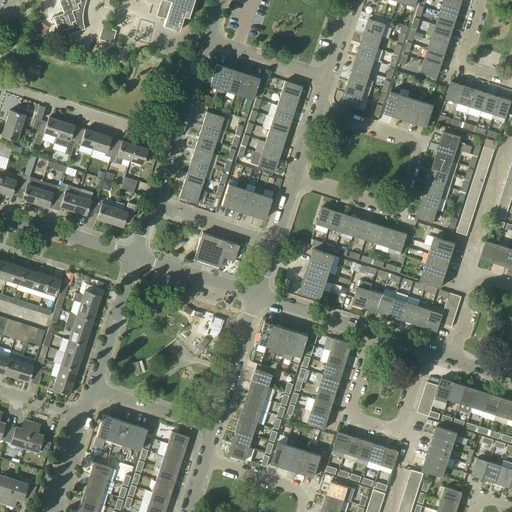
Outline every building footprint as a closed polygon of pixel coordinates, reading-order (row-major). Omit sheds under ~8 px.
[(58,0),(63,13),(53,17),(58,32),(59,32),(61,37),(77,31),(84,29),(85,29),(84,27),(83,24),(83,21),(83,18),(83,14),(83,11),(84,7),(86,0),(161,0),(157,15),(165,18),(165,19),(163,25),(179,31),(184,16),(189,17),(194,0),(58,0)] [(457,17),(461,5),(444,0),(443,0),(440,12),(457,17)] [(416,15),(421,16),(424,7),(419,5),(416,15)] [(453,30),(457,17),(440,12),(436,24),(453,30)] [(411,27),(417,29),(420,19),(415,17),(411,27)] [(365,31),(382,36),(386,24),(369,18),(365,31)] [(449,42),(453,30),(436,24),(432,36),(449,42)] [(112,43),(116,31),(102,27),(99,39),(112,43)] [(408,39),(413,41),(416,31),(411,29),(408,39)] [(378,48),(382,36),(365,31),(361,43),(378,48)] [(401,31),(398,41),(403,43),(406,33),(401,31)] [(445,54),(449,42),(432,36),(428,48),(445,54)] [(404,51),(409,53),(412,43),(407,41),(404,51)] [(383,50),(378,48),(361,43),(357,55),(374,60),(379,62),(383,50)] [(397,43),(394,53),(399,55),(402,45),(397,43)] [(441,66),(445,54),(428,48),(424,60),(441,66)] [(400,63),(405,65),(408,55),(403,53),(400,63)] [(370,72),(374,60),(357,55),(353,67),(370,72)] [(393,55),(390,65),(395,67),(398,57),(393,55)] [(437,78),(441,66),(424,60),(420,72),(437,78)] [(210,85),(218,88),(225,67),(216,64),(209,85),(210,85)] [(218,88),(226,90),(233,69),(225,67),(218,88)] [(366,84),(370,72),(353,67),(349,79),(366,84)] [(389,67),(386,77),(391,79),(394,69),(389,67)] [(226,90),(235,93),(242,72),(233,69),(226,90)] [(235,93),(244,96),(250,75),(242,72),(235,93)] [(266,85),(269,76),(264,74),(261,84),(266,85)] [(252,99),(259,78),(250,75),(244,96),(252,99)] [(363,96),(366,84),(349,79),(345,91),(363,96)] [(385,80),(382,90),(387,91),(390,82),(385,80)] [(280,93),(298,99),(302,86),(285,81),(280,93)] [(458,102),(463,85),(451,81),(446,98),(458,102)] [(470,106),(475,89),(463,85),(458,102),(470,106)] [(257,96),(262,98),(265,88),(260,86),(257,96)] [(482,110),(487,92),(475,89),(470,106),(482,110)] [(359,109),(363,96),(345,91),(341,103),(359,109)] [(393,115),(399,94),(391,91),(384,112),(393,115)] [(381,92),(378,102),(383,103),(387,93),(381,92)] [(494,113),(499,96),(487,92),(482,110),(494,113)] [(294,111),(298,99),(280,93),(277,105),(294,111)] [(393,115),(401,117),(408,96),(399,94),(393,115)] [(210,106),(213,98),(206,96),(203,104),(210,106)] [(417,99),(408,96),(401,117),(410,120),(417,99)] [(499,96),(494,113),(506,117),(511,100),(499,96)] [(253,108),(258,109),(261,100),(256,98),(253,108)] [(410,120),(418,123),(425,102),(417,99),(410,120)] [(434,105),(426,102),(425,102),(418,123),(427,126),(434,104),(434,105)] [(377,104),(374,114),(379,116),(383,106),(377,104)] [(290,123),(294,111),(277,105),(273,117),(290,123)] [(5,123),(21,128),(25,115),(9,110),(5,123)] [(249,120),(254,122),(257,112),(252,110),(249,120)] [(229,120),(223,118),(224,117),(206,111),(202,124),(220,129),(226,131),(229,120)] [(450,118),(441,114),(440,114),(439,120),(448,123),(450,118)] [(56,136),(61,121),(49,117),(47,122),(41,120),(37,133),(35,139),(34,143),(37,144),(38,140),(41,141),(44,132),(56,136)] [(286,135),(290,123),(273,117),(269,129),(286,135)] [(37,133),(41,120),(35,118),(31,131),(37,133)] [(462,122),(453,118),(451,123),(461,127),(462,122)] [(74,145),(78,132),(72,130),(74,125),(61,121),(56,136),(69,140),(68,143),(65,152),(71,154),(74,145)] [(474,125),(465,122),(463,127),(473,131),(474,125)] [(17,140),(21,128),(5,123),(1,135),(17,140)] [(245,132),(250,134),(253,124),(248,123),(245,132)] [(216,141),(220,129),(202,124),(198,136),(216,141)] [(238,124),(235,134),(240,136),(243,126),(238,124)] [(486,129),(477,126),(475,131),(485,134),(486,129)] [(93,148),(98,133),(85,129),(84,134),(78,132),(74,145),(80,147),(81,144),(93,148)] [(282,147),(286,135),(269,129),(265,141),(282,147)] [(487,135),(497,138),(498,133),(489,130),(487,135)] [(440,143),(457,149),(470,153),(472,146),(459,142),(461,137),(444,131),(440,143)] [(110,157),(114,144),(109,142),(111,137),(98,133),(93,148),(106,152),(105,155),(110,157)] [(241,144),(246,146),(249,136),(244,135),(241,144)] [(212,153),(216,141),(198,136),(195,148),(212,153)] [(234,136),(231,146),(236,148),(239,138),(234,136)] [(496,149),(498,142),(486,138),(484,145),(495,149),(496,149)] [(130,160),(135,144),(122,140),(120,145),(114,144),(110,157),(109,161),(120,164),(122,158),(130,160)] [(278,159),(282,147),(265,141),(261,153),(278,159)] [(0,148),(10,152),(12,146),(0,142),(0,148)] [(453,161),(457,149),(440,143),(436,155),(453,161)] [(142,164),(145,155),(147,149),(135,144),(130,160),(142,164)] [(473,154),(478,156),(481,146),(476,144),(473,154)] [(237,156),(242,158),(245,148),(240,147),(237,156)] [(0,155),(9,158),(10,152),(0,148),(0,155)] [(208,166),(212,153),(195,148),(191,160),(208,166)] [(230,148),(227,158),(232,160),(235,150),(230,148)] [(274,171),(278,159),(261,153),(257,166),(274,171)] [(449,173),(453,161),(436,155),(432,168),(449,173)] [(492,158),(481,155),(479,160),(490,163),(492,158)] [(472,156),(469,166),(474,168),(477,158),(472,156)] [(204,178),(208,166),(191,160),(187,172),(204,178)] [(226,161),(223,171),(228,172),(231,163),(226,161)] [(65,173),(67,167),(61,165),(59,171),(65,173)] [(489,168),(478,165),(476,170),(487,173),(489,168)] [(445,185),(449,173),(432,168),(428,180),(445,185)] [(468,168),(465,178),(470,180),(474,170),(468,168)] [(200,190),(204,178),(187,172),(183,184),(200,190)] [(19,188),(24,175),(18,173),(15,180),(3,176),(0,185),(0,192),(11,196),(14,186),(19,188)] [(222,173),(219,183),(224,184),(228,175),(222,173)] [(35,203),(42,181),(24,175),(19,188),(25,190),(22,199),(35,203)] [(485,178),(475,175),(473,181),(484,183),(485,178)] [(135,187),(137,181),(124,177),(122,182),(135,187)] [(101,188),(109,191),(112,183),(103,180),(101,188)] [(229,180),(221,205),(230,208),(237,187),(236,187),(238,182),(229,180)] [(441,197),(445,185),(428,180),(424,192),(441,197)] [(56,200),(60,187),(42,181),(35,203),(47,207),(50,198),(56,200)] [(464,181),(461,190),(466,192),(470,182),(464,181)] [(133,193),(135,187),(122,182),(120,189),(133,193)] [(78,195),(77,195),(80,189),(62,183),(61,187),(60,187),(56,200),(62,202),(60,207),(73,211),(78,195)] [(196,202),(200,190),(183,184),(179,197),(196,202)] [(219,185),(215,195),(221,196),(224,187),(219,185)] [(245,190),(237,187),(230,208),(238,211),(245,190)] [(254,192),(245,190),(238,211),(247,213),(254,192)] [(262,195),(254,192),(247,213),(256,216),(262,195)] [(437,209),(441,197),(424,192),(420,204),(437,209)] [(511,198),(511,195),(502,192),(501,198),(511,201),(511,198)] [(461,193),(457,202),(463,204),(466,194),(461,193)] [(93,212),(97,198),(91,197),(90,199),(78,195),(73,211),(85,215),(87,210),(93,212)] [(271,198),(262,195),(256,216),(265,219),(271,198),(271,197),(271,198)] [(207,205),(212,207),(217,209),(220,199),(215,197),(214,200),(209,199),(207,205)] [(109,223),(114,207),(102,203),(103,200),(97,198),(93,212),(98,214),(97,219),(109,223)] [(510,205),(499,201),(498,206),(508,210),(510,205)] [(114,207),(109,223),(122,227),(124,221),(131,223),(137,205),(128,202),(126,208),(123,207),(122,210),(114,207)] [(433,222),(437,209),(420,204),(416,216),(433,222)] [(457,205),(454,214),(459,216),(462,206),(457,205)] [(329,227),(335,210),(322,206),(317,223),(329,227)] [(508,210),(498,206),(496,211),(507,215),(508,210)] [(341,231),(347,214),(335,210),(329,227),(341,231)] [(507,215),(496,211),(495,216),(505,219),(507,215)] [(353,235),(359,218),(347,214),(341,231),(353,235)] [(450,227),(455,228),(458,219),(453,217),(450,227)] [(365,239),(371,222),(359,218),(353,235),(365,239)] [(496,219),(494,224),(504,227),(505,222),(496,219)] [(377,243),(383,225),(371,222),(365,239),(377,243)] [(389,247),(395,229),(383,225),(377,243),(389,247)] [(469,229),(458,226),(457,232),(467,235),(469,229)] [(389,247),(402,251),(407,233),(395,229),(389,247)] [(214,236),(203,233),(196,252),(206,255),(207,255),(206,259),(205,261),(205,262),(220,266),(222,259),(227,245),(212,241),(213,240),(214,236)] [(493,261),(498,244),(492,242),(494,235),(489,233),(486,240),(480,257),(493,261)] [(431,245),(452,252),(455,243),(434,236),(434,237),(431,245)] [(324,243),(314,239),(313,245),(322,248),(324,243)] [(336,246),(326,243),(325,248),(334,252),(336,246)] [(505,265),(510,248),(498,244),(493,261),(505,265)] [(429,254),(450,261),(452,252),(431,245),(429,254)] [(348,250),(338,247),(337,252),(346,255),(348,250)] [(314,248),(311,257),(332,264),(335,256),(335,255),(314,248)] [(360,254),(351,251),(349,256),(359,260),(360,254)] [(447,269),(450,261),(429,254),(426,262),(447,269)] [(372,258),(363,255),(361,260),(371,263),(372,258)] [(329,273),(332,264),(311,257),(308,266),(329,273)] [(0,277),(6,280),(11,263),(0,259),(0,277)] [(384,262),(375,259),(373,264),(383,267),(384,262)] [(423,271),(444,278),(447,269),(426,262),(423,271)] [(18,284),(24,267),(11,263),(6,280),(18,284)] [(395,271),(397,266),(387,263),(385,268),(395,271)] [(308,266),(305,274),(326,281),(329,273),(308,266)] [(367,266),(366,271),(375,274),(377,269),(367,266)] [(31,288),(36,271),(24,267),(18,284),(31,288)] [(379,270),(378,275),(387,278),(389,273),(379,270)] [(43,292),(48,275),(36,271),(31,288),(43,292)] [(67,271),(63,283),(68,284),(70,285),(74,273),(67,271)] [(441,287),(444,278),(423,271),(420,279),(420,280),(441,287)] [(324,290),(326,281),(305,274),(302,283),(324,290)] [(391,274),(390,279),(399,282),(401,277),(391,274)] [(48,275),(43,292),(56,296),(61,279),(48,275)] [(404,278),(402,283),(412,286),(413,281),(404,278)] [(416,281),(414,287),(424,290),(425,285),(416,281)] [(103,293),(105,288),(84,282),(82,287),(103,293)] [(64,297),(68,284),(63,283),(59,296),(64,297)] [(321,298),(324,290),(302,283),(300,292),(321,299),(321,298)] [(428,285),(426,291),(436,294),(438,289),(428,285)] [(365,307),(370,290),(358,286),(352,303),(365,307)] [(448,298),(450,292),(440,289),(438,294),(448,298)] [(72,300),(80,302),(97,308),(101,295),(84,290),(83,295),(75,292),(72,300)] [(377,311),(382,294),(370,290),(365,307),(377,311)] [(450,292),(448,298),(460,302),(461,296),(450,292)] [(389,315),(395,298),(382,294),(377,311),(389,315)] [(401,319),(407,302),(395,298),(389,315),(401,319)] [(460,302),(448,298),(446,303),(458,307),(460,302)] [(93,320),(97,308),(80,302),(76,315),(93,320)] [(413,323),(419,305),(407,302),(401,319),(413,323)] [(458,307),(446,303),(444,309),(456,313),(458,307)] [(431,309),(419,305),(413,323),(425,327),(431,309)] [(192,310),(186,306),(183,311),(189,315),(192,310)] [(431,309),(425,327),(437,330),(440,323),(442,316),(443,313),(431,309)] [(456,313),(444,309),(443,312),(443,313),(442,316),(454,320),(456,313)] [(89,333),(93,320),(76,315),(72,327),(89,333)] [(212,316),(206,333),(218,337),(223,320),(212,316)] [(454,320),(442,316),(440,323),(452,327),(454,320)] [(15,333),(18,322),(12,320),(8,331),(4,329),(2,335),(9,337),(11,332),(15,333)] [(262,364),(266,351),(274,324),(265,321),(259,342),(256,342),(251,360),(262,364)] [(21,323),(17,334),(23,335),(26,325),(21,323)] [(266,351),(274,353),(283,326),(274,324),(266,351)] [(26,325),(23,335),(28,337),(32,326),(26,325)] [(34,339),(38,328),(32,326),(28,337),(34,339)] [(283,357),(292,329),(283,326),(274,353),(283,356),(282,356),(283,357)] [(85,345),(89,333),(72,327),(68,339),(85,345)] [(39,347),(45,330),(38,328),(34,339),(28,337),(26,343),(39,347)] [(291,359),(300,332),(292,329),(283,357),(291,359)] [(315,343),(318,333),(313,331),(310,341),(315,343)] [(302,356),(309,335),(300,332),(291,359),(291,361),(299,364),(302,356)] [(28,337),(23,335),(17,334),(21,335),(19,340),(26,343),(28,337)] [(207,335),(201,342),(196,338),(192,344),(201,352),(211,339),(207,335)] [(85,345),(68,339),(62,338),(58,350),(64,352),(81,357),(85,345)] [(331,350),(348,356),(352,343),(335,338),(331,350)] [(306,353),(311,355),(314,345),(309,344),(306,353)] [(344,368),(348,356),(331,350),(327,362),(344,368)] [(77,370),(81,357),(64,352),(60,364),(77,370)] [(0,372),(3,373),(8,357),(0,354),(0,372)] [(302,366),(307,367),(311,357),(305,356),(302,366)] [(15,377),(21,361),(8,357),(3,373),(15,377)] [(21,361),(15,377),(28,381),(33,365),(21,361)] [(132,363),(135,374),(141,372),(138,361),(132,363)] [(340,380),(344,368),(327,362),(323,374),(340,380)] [(73,382),(77,370),(60,364),(56,377),(73,382)] [(298,377),(304,379),(307,369),(302,368),(298,377)] [(252,381),(269,386),(273,374),(256,369),(252,381)] [(38,385),(42,372),(35,370),(31,382),(38,385)] [(337,392),(340,380),(323,374),(319,386),(337,392)] [(69,395),(73,382),(56,377),(52,389),(69,395)] [(436,394),(448,398),(454,381),(441,377),(439,385),(436,393),(436,394)] [(295,389),(300,391),(303,381),(298,379),(295,389)] [(265,399),(269,386),(252,381),(248,393),(265,399)] [(427,381),(424,389),(436,393),(439,385),(427,381)] [(460,402),(466,385),(454,381),(448,398),(460,402)] [(290,393),(293,384),(288,382),(285,392),(290,393)] [(466,385),(460,402),(458,410),(470,414),(472,406),(478,389),(466,385)] [(333,404),(337,392),(319,386),(316,399),(333,404)] [(436,393),(424,389),(422,395),(434,399),(436,394),(436,393)] [(484,410),(490,393),(478,389),(472,406),(484,410)] [(291,402),(296,404),(299,394),(294,392),(291,402)] [(261,411),(265,399),(248,393),(244,405),(261,411)] [(496,414),(502,397),(490,393),(484,410),(496,414)] [(284,394),(281,403),(286,405),(289,395),(284,394)] [(434,399),(422,395),(421,400),(433,404),(434,399)] [(508,418),(511,406),(511,400),(502,397),(496,414),(508,418)] [(329,416),(333,404),(316,399),(312,411),(329,416)] [(433,404),(421,400),(419,406),(431,410),(433,404)] [(290,404),(287,413),(292,415),(295,405),(290,404)] [(257,423),(261,411),(244,405),(240,417),(257,423)] [(280,406),(277,415),(282,417),(286,407),(280,406)] [(431,410),(419,406),(417,412),(429,416),(430,411),(431,411),(431,410)] [(440,413),(431,410),(431,411),(430,411),(429,416),(439,419),(440,413)] [(325,428),(329,416),(312,411),(308,423),(325,428)] [(0,439),(5,441),(8,429),(3,427),(4,423),(0,421),(0,417),(2,413),(0,412),(0,439)] [(97,435),(105,438),(112,417),(103,414),(96,435),(97,436),(97,435)] [(453,417),(443,414),(441,420),(451,423),(453,417)] [(105,438),(113,441),(114,441),(120,420),(112,417),(105,438)] [(254,435),(257,423),(240,417),(236,429),(254,435)] [(276,418),(273,427),(279,429),(282,419),(276,418)] [(465,421),(455,418),(453,423),(463,427),(465,421)] [(25,444),(32,422),(24,420),(21,428),(16,427),(14,431),(8,429),(5,441),(16,445),(17,442),(25,444)] [(114,441),(122,444),(129,422),(120,420),(114,441)] [(46,457),(51,442),(41,439),(42,435),(37,433),(40,425),(32,422),(25,444),(32,447),(31,450),(37,451),(36,454),(46,457)] [(122,444),(130,446),(131,446),(138,425),(129,422),(122,444)] [(436,425),(433,434),(454,441),(457,433),(459,428),(439,422),(438,426),(436,425)] [(477,425),(467,422),(466,427),(475,431),(477,425)] [(156,426),(150,424),(147,434),(152,436),(156,426)] [(139,449),(140,450),(146,428),(138,425),(131,446),(139,449)] [(489,429),(479,426),(478,431),(488,434),(489,429)] [(250,447),(254,435),(236,429),(232,441),(250,447)] [(272,430),(269,440),(275,441),(278,432),(272,430)] [(501,433),(491,430),(490,435),(500,438),(501,433)] [(167,443),(184,449),(188,437),(171,431),(167,443)] [(345,452),(351,435),(338,431),(333,448),(345,452)] [(452,450),(454,441),(433,434),(430,443),(452,450)] [(511,440),(511,436),(503,434),(502,439),(511,442),(511,440)] [(357,456),(363,439),(351,435),(345,452),(357,456)] [(143,446),(148,448),(152,438),(146,436),(143,446)] [(484,436),(482,442),(492,445),(494,440),(484,436)] [(289,437),(287,444),(280,465),(288,468),(295,446),(298,439),(289,437)] [(369,460),(375,443),(363,439),(357,456),(369,460)] [(496,440),(494,445),(504,449),(506,443),(496,440)] [(246,459),(250,447),(232,441),(228,454),(246,459)] [(280,465),(287,444),(278,441),(271,462),(280,465)] [(269,442),(265,452),(271,454),(274,444),(269,442)] [(181,461),(184,449),(167,443),(163,455),(181,461)] [(381,464),(387,447),(375,443),(369,460),(381,464)] [(449,458),(452,450),(430,443),(428,451),(449,458)] [(297,471),(304,449),(295,446),(288,468),(297,471)] [(297,471),(306,473),(313,452),(314,449),(305,446),(304,449),(297,471)] [(393,468),(399,451),(387,447),(381,464),(393,468)] [(139,458),(145,460),(148,450),(143,448),(139,458)] [(446,467),(449,458),(428,451),(425,460),(446,467)] [(313,452),(306,473),(314,476),(321,455),(313,452)] [(265,454),(261,464),(267,466),(270,456),(265,454)] [(177,473),(181,461),(163,455),(159,468),(177,473)] [(484,478),(490,461),(477,457),(471,474),(484,478)] [(136,470),(141,472),(144,462),(139,460),(136,470)] [(443,475),(446,467),(425,460),(422,469),(444,476),(444,475),(443,475)] [(490,461),(484,478),(496,482),(502,465),(490,461)] [(89,474),(106,480),(110,467),(93,462),(89,474)] [(327,465),(326,470),(335,474),(337,468),(327,465)] [(511,468),(502,465),(496,482),(508,486),(511,474),(511,468)] [(173,485),(177,473),(159,468),(156,480),(173,485)] [(340,469),(338,474),(348,478),(349,472),(340,469)] [(412,469),(411,470),(410,476),(421,480),(424,473),(412,469)] [(132,483),(137,484),(140,475),(135,473),(132,483)] [(352,473),(350,478),(360,482),(361,476),(352,473)] [(0,502),(6,504),(13,482),(5,480),(6,477),(0,474),(0,492),(0,493),(0,494),(0,502)] [(102,492),(106,480),(89,474),(85,486),(102,492)] [(127,486),(131,476),(125,475),(122,484),(127,486)] [(421,480),(410,476),(408,482),(420,485),(421,480)] [(362,482),(372,485),(373,480),(364,477),(362,482)] [(169,497),(173,485),(156,480),(152,492),(169,497)] [(427,491),(428,489),(430,481),(425,480),(422,489),(427,491)] [(13,482),(6,504),(14,507),(17,498),(22,500),(23,495),(32,498),(36,486),(21,481),(21,484),(13,482)] [(327,494),(344,499),(348,487),(331,481),(327,494)] [(376,487),(386,490),(388,485),(378,482),(376,487)] [(420,485),(408,482),(406,488),(418,491),(420,485)] [(128,495),(133,496),(136,486),(131,485),(128,495)] [(99,504),(102,492),(85,486),(81,498),(99,504)] [(463,492),(446,486),(441,499),(459,504),(463,492)] [(127,488),(121,487),(118,496),(124,498),(127,488)] [(418,491),(406,488),(404,494),(416,497),(418,491)] [(373,489),(372,495),(384,499),(385,493),(373,489)] [(165,509),(169,497),(152,492),(148,504),(165,509)] [(418,502),(423,503),(426,494),(421,492),(418,502)] [(340,511),(344,499),(327,494),(323,506),(340,511)] [(365,506),(368,496),(363,494),(360,504),(365,506)] [(416,497),(404,494),(402,499),(414,503),(416,497)] [(384,499),(372,495),(370,501),(382,504),(384,499)] [(124,507),(129,508),(132,498),(127,497),(124,507)] [(83,511),(95,511),(99,504),(81,498),(77,510),(83,511)] [(110,505),(115,507),(114,508),(120,510),(123,500),(118,499),(117,501),(112,499),(110,505)] [(414,503),(402,499),(400,505),(412,509),(414,503)] [(440,511),(456,511),(459,504),(441,499),(437,511),(440,511)] [(382,504),(370,501),(368,507),(380,510),(382,504)]
